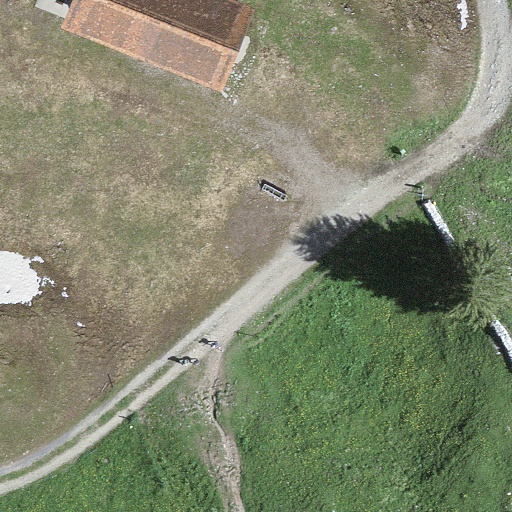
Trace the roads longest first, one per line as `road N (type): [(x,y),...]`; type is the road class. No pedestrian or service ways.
road 1 (track): [(493,0),(504,57),(478,129),(208,351)]
road 2 (track): [(208,351),(23,483),(0,486)]
